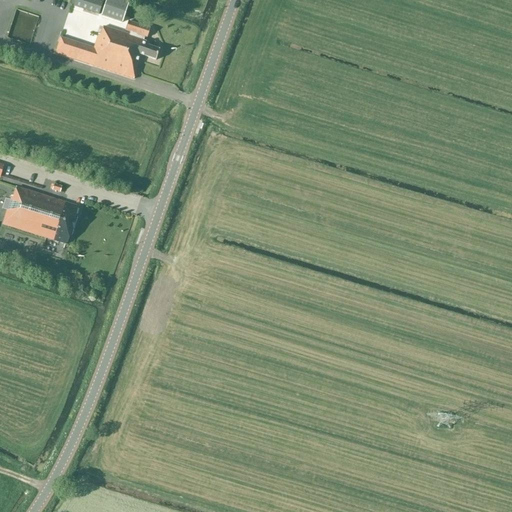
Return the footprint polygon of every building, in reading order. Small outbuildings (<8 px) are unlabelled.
[(103,0),(75,0),(73,6),(98,15),(103,0)] [(106,0),(101,16),(122,23),(129,0),(106,0)] [(146,15),(147,10),(138,7),(137,12),(146,15)] [(155,61),(159,50),(147,46),(148,43),(143,42),(144,37),(147,38),(150,29),(128,22),(125,31),(130,32),(129,35),(102,27),(100,35),(98,35),(93,50),(64,40),(59,55),(133,80),(141,56),(155,61)] [(62,187),(55,185),(53,190),(60,193),(62,187)] [(75,216),(78,207),(16,188),(13,197),(11,197),(3,221),(1,221),(2,219),(0,218),(0,222),(3,223),(2,225),(66,245),(69,235),(71,236),(77,217),(75,216)]
